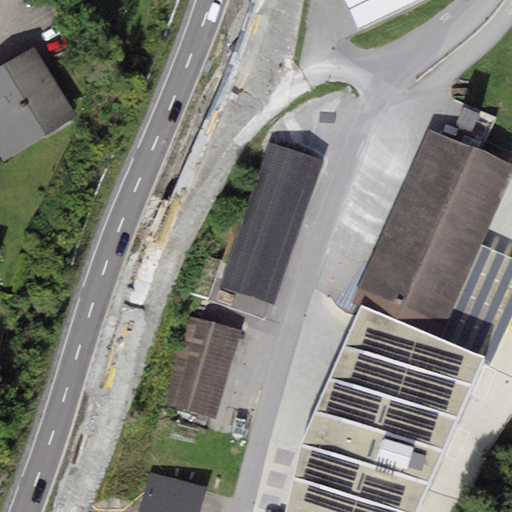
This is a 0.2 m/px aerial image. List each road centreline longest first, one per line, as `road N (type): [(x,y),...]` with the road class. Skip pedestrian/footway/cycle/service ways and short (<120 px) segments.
road 1 (primary): [(25,511),(208,0)]
road 2 (residential): [(383,83),(333,211),(248,511)]
road 3 (residential): [(511,15),(417,101),(383,83)]
